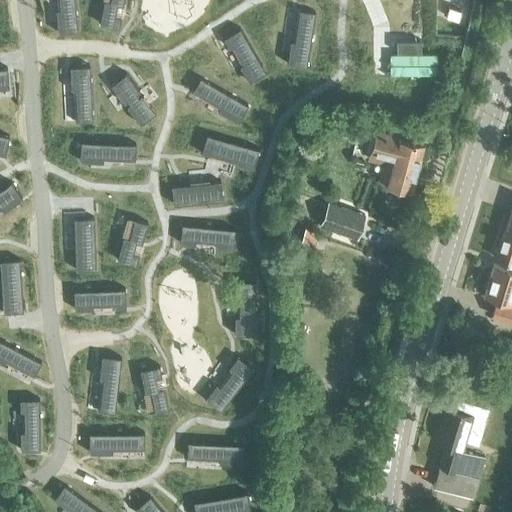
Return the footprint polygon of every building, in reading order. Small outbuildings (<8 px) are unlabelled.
[(383,168),(414,177),(423,144),(394,136),(376,129),(368,153),(386,159),(383,168)] [(494,256),(511,262),(511,198),(509,198),(498,228),(504,230),(494,256)] [(328,201),(319,225),(332,230),(356,238),(364,214),(340,206),(328,201)] [(511,295),(511,271),(492,264),(482,293),(495,298),(489,314),(511,321),(511,301),(510,301),(511,295)] [(177,265),(162,266),(163,279),(178,278),(177,265)] [(434,485),(474,495),(479,474),(484,453),(459,447),(468,414),(444,408),(435,444),(443,446),(434,485)]
